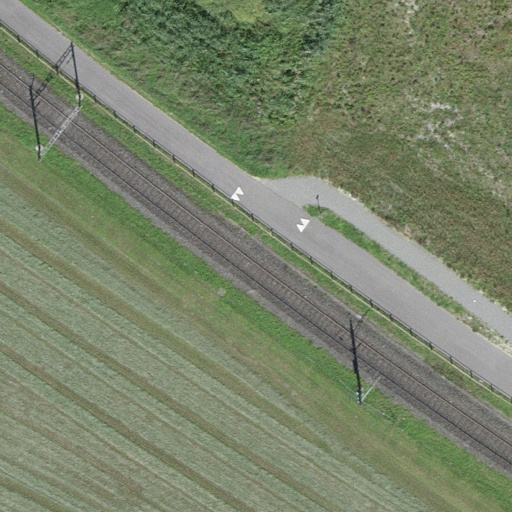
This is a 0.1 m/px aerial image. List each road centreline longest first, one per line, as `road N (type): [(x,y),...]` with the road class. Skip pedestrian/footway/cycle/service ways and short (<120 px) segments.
road 1 (track): [(277,208),(4,0)]
road 2 (track): [(511,357),(277,208)]
